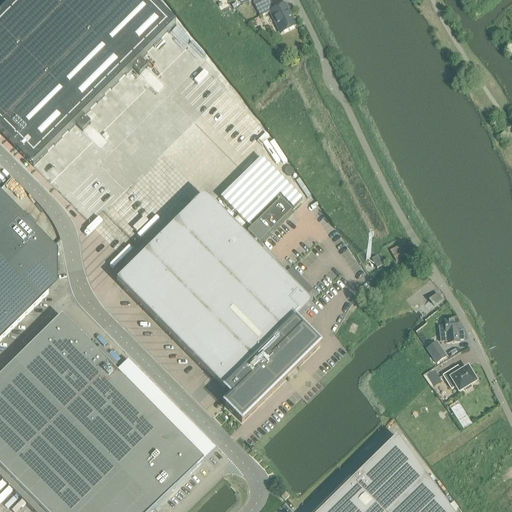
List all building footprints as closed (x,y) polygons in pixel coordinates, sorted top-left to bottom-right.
[(149,0),(15,0),(0,15),(0,134),(33,167),(75,125),(82,132),(91,124),(84,117),(132,69),(139,76),(147,68),(140,61),(176,26),(149,0)] [(266,0),(254,6),(260,17),(271,12),(281,33),(281,34),(296,27),(296,26),(295,26),(295,25),(295,23),(293,20),(291,19),(285,6),(285,5),(274,10),(269,0),(266,0)] [(302,201),(261,160),(221,199),(248,227),(279,196),(293,210),(302,201)] [(299,179),(296,182),(307,198),(310,196),(299,179)] [(0,342),(56,287),(57,253),(0,195),(0,342)] [(116,283),(217,385),(225,393),(226,392),(233,400),(225,407),(241,424),(319,347),(302,330),(302,331),(294,323),(312,306),(304,298),(283,277),(204,197),(116,283)] [(280,201),(247,234),(258,245),(291,213),(280,201)] [(405,256),(399,245),(389,250),(395,261),(405,256)] [(377,270),(383,266),(378,257),(371,260),(377,270)] [(291,269),(283,277),(304,298),(312,290),(291,269)] [(439,297),(437,294),(429,301),(431,303),(434,307),(442,301),(439,297)] [(61,318),(0,377),(0,478),(33,511),(152,511),(215,451),(128,362),(116,373),(103,359),(107,355),(100,347),(95,352),(62,318),(61,318)] [(438,328),(440,342),(454,340),(455,344),(463,343),(462,332),(457,333),(456,318),(448,319),(448,321),(444,322),(444,327),(438,328)] [(441,361),(446,359),(436,344),(426,350),(436,365),(441,361)] [(458,366),(443,376),(452,390),(456,387),(460,394),(465,390),(466,392),(473,388),(472,386),(479,382),(469,366),(461,371),(458,366)] [(426,377),(431,385),(439,380),(434,372),(426,377)] [(436,402),(443,411),(445,409),(446,409),(440,400),(439,401),(436,402)] [(448,408),(463,431),(472,425),(458,402),(448,408)] [(449,511),(447,508),(396,438),(321,511),(449,511)] [(285,493),(281,498),(284,502),(289,497),(285,493)] [(453,503),(447,508),(449,511),(454,511),(458,509),(453,503)]
